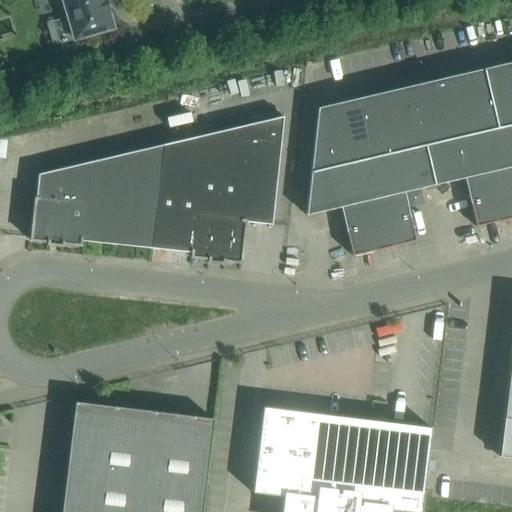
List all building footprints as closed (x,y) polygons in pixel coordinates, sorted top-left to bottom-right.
[(105,0),(61,0),(58,1),(63,20),(68,19),(74,39),(112,28),(107,11),(109,11),(105,0)] [(511,62),(317,108),(305,215),(339,207),(351,256),(414,241),(403,192),(464,178),(475,227),(511,217),(511,62)] [(162,145),(151,248),(194,253),(194,256),(243,262),(247,222),(273,223),(286,118),(162,145)] [(151,248),(162,145),(37,174),(35,198),(34,198),(29,240),(47,242),(46,244),(61,246),(62,244),(79,246),(79,241),(151,248)] [(511,341),(498,457),(511,458),(511,341)] [(200,511),(212,419),(74,402),(60,511),(200,511)] [(286,497),(284,511),(384,511),(385,509),(409,511),(420,511),(422,499),(430,428),(262,407),(251,493),(286,497)]
